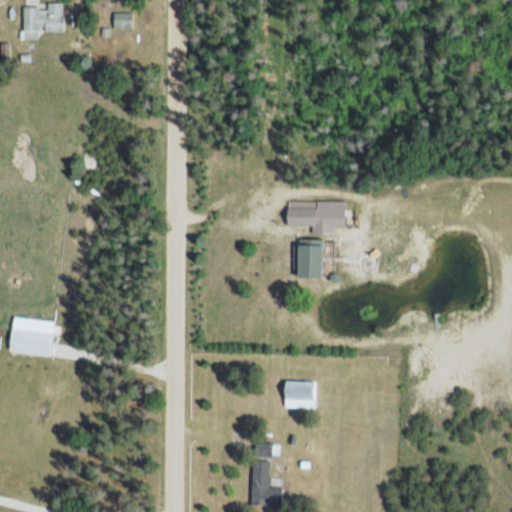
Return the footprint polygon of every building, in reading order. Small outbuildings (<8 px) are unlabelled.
[(63,2),(45,2),(45,14),(37,13),(37,2),(22,2),(21,38),(38,39),(38,31),(62,31),(63,2)] [(130,12),(112,12),(112,28),(130,28),(130,12)] [(344,199),(286,198),(285,225),(310,225),(310,235),(285,234),(284,266),(306,267),(307,257),(330,257),(331,226),(343,226),(344,199)] [(7,350),(50,354),(52,330),(9,326),(7,350)] [(315,408),(315,379),(282,380),(282,408),(315,408)] [(250,503),(279,504),(280,486),(267,485),(269,445),(252,444),(250,503)]
